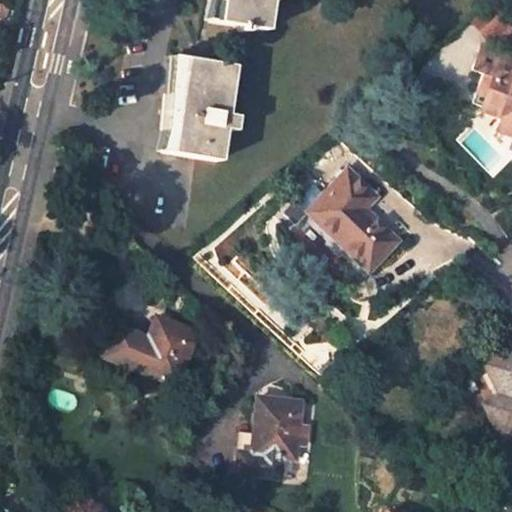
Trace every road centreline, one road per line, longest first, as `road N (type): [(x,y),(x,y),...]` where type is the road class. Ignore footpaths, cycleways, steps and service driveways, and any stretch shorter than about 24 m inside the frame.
road 1 (residential): [(162,0),(135,134),(33,96)]
road 2 (primary): [(29,114),(0,244)]
